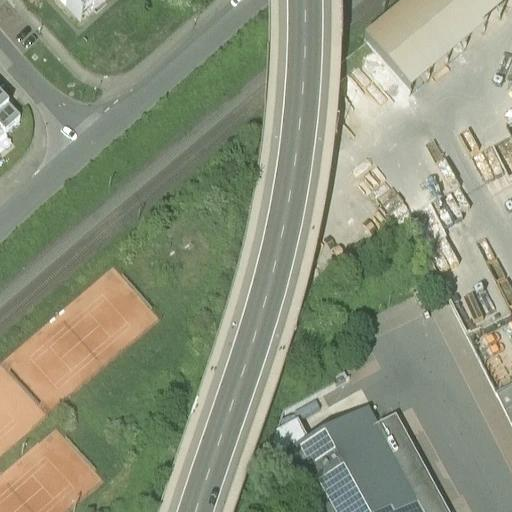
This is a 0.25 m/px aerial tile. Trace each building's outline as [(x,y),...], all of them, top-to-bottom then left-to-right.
[(112,0),(53,0),(79,30),(112,0)] [(365,51),(410,102),(511,15),(511,0),(418,0),(362,48),(365,51)] [(0,149),(25,127),(18,120),(0,99),(0,149)] [(511,389),(496,397),(511,428),(511,389)] [(446,511),(395,412),(375,422),(368,410),(308,442),(297,421),(275,432),(270,447),(276,458),(303,511),(446,511)]
